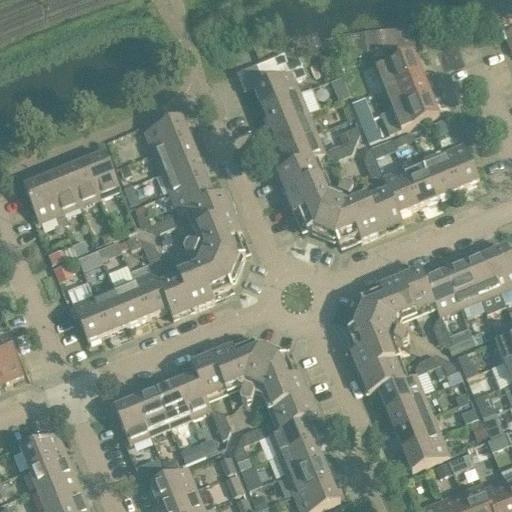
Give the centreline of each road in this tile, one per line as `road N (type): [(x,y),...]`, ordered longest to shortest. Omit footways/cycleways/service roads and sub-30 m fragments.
road 1 (residential): [(64,396),(266,315)]
road 2 (residential): [(326,285),(511,216)]
road 3 (residential): [(64,396),(0,234)]
road 4 (residential): [(279,274),(217,136)]
road 5 (residential): [(110,511),(64,396)]
